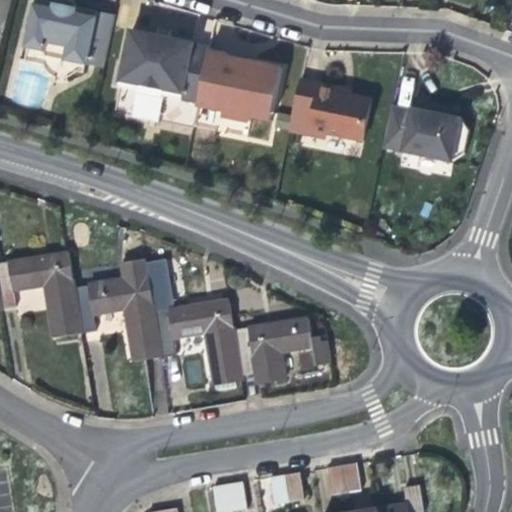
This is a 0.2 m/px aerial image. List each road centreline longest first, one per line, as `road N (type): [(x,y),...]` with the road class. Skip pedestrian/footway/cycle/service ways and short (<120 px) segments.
road 1 (residential): [(114,465),(159,473),(386,432),(441,376)]
road 2 (residential): [(416,355),(372,395),(153,440),(114,465)]
road 3 (residential): [(235,0),(316,24),(436,29),(511,57)]
road 4 (tertiary): [(0,149),(261,242)]
road 5 (tertiary): [(450,284),(261,242)]
road 6 (tertiary): [(261,242),(365,297),(411,343)]
road 7 (residential): [(474,287),(481,236),(511,147)]
road 8 (residential): [(0,403),(88,460),(114,465)]
